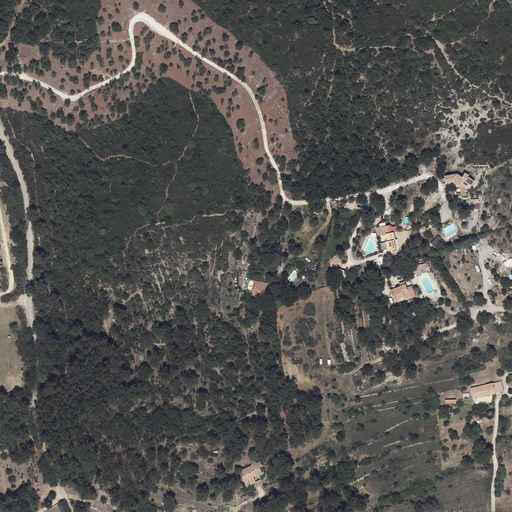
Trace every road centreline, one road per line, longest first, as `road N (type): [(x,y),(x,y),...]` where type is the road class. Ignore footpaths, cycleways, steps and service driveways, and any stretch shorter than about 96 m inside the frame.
road 1 (unclassified): [(421,179),(287,202),(245,87),(137,18),(131,66),(73,99),(0,73)]
road 2 (unclassified): [(0,129),(28,208),(36,425),(71,511)]
